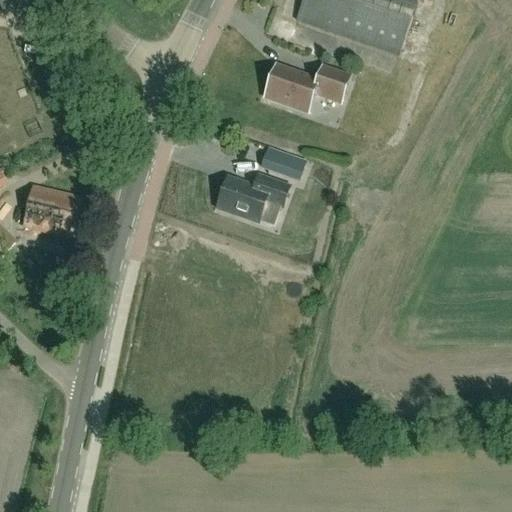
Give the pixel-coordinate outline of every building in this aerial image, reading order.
[(0,0),(0,12),(1,15),(46,0),(0,0)] [(196,20),(205,0),(180,0),(176,10),(196,20)] [(305,0),(297,23),(399,59),(420,0),(305,0)] [(308,115),(315,97),(342,106),(351,80),(323,70),(318,83),(277,69),(266,100),(308,115)] [(307,163),(269,149),(262,170),(300,183),(307,163)] [(291,190),(259,179),(255,190),(229,181),(219,209),(260,224),(267,204),(284,210),(291,190)] [(78,200),(33,190),(24,228),(69,238),(78,200)] [(0,262),(17,245),(0,228),(0,262)]
